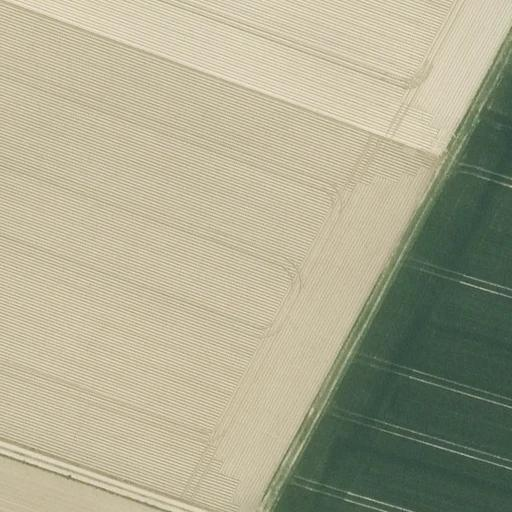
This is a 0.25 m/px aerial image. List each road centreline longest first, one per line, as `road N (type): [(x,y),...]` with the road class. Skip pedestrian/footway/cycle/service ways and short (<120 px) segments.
road 1 (track): [(511,50),(266,511)]
road 2 (track): [(164,511),(0,456)]
